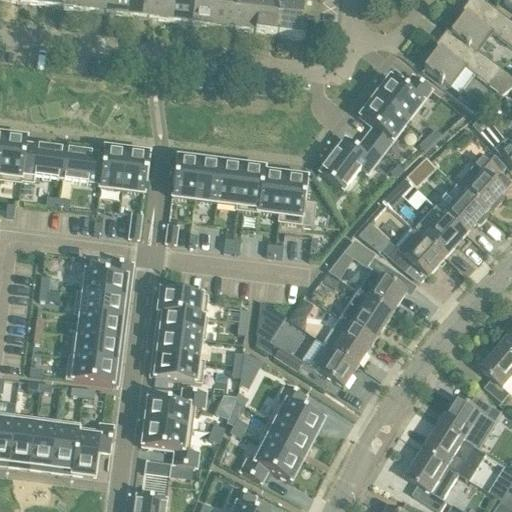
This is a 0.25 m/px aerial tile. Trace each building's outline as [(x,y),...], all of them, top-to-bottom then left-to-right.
[(42,0),(41,8),(63,10),(64,0),(42,0)] [(64,0),(63,10),(84,13),(85,0),(64,0)] [(85,0),(84,13),(106,16),(107,0),(85,0)] [(127,18),(128,0),(107,0),(106,16),(127,18)] [(128,0),(127,18),(148,21),(150,0),(128,0)] [(150,0),(148,21),(170,24),(172,0),(150,0)] [(172,0),(170,24),(191,26),(194,0),(172,0)] [(194,0),(191,26),(213,29),(216,0),(194,0)] [(216,0),(213,29),(234,32),(237,0),(216,0)] [(237,0),(234,32),(254,34),(255,34),(259,0),(237,0)] [(276,37),(280,0),(259,0),(255,34),(254,34),(254,36),(276,38),(276,37)] [(280,0),(276,37),(278,37),(278,39),(302,42),(304,28),(300,28),(301,22),(312,24),(315,0),(280,0)] [(469,10),(451,35),(450,35),(476,55),(476,54),(490,36),(511,52),(511,26),(477,0),(470,0),(465,7),(469,10)] [(511,0),(506,0),(502,5),(511,12),(511,0)] [(450,35),(451,35),(447,32),(439,42),(442,45),(423,71),(449,90),(464,71),(488,89),(501,99),(511,90),(511,81),(476,54),(476,55),(450,35)] [(372,100),(404,124),(428,92),(411,78),(401,91),(387,81),(372,100)] [(380,155),(404,124),(372,100),(358,119),(372,130),(363,141),(380,155)] [(500,159),(503,156),(497,149),(504,143),(484,118),(479,122),(471,129),(500,159)] [(421,147),(426,153),(435,145),(430,139),(421,147)] [(21,186),(25,149),(26,143),(4,140),(3,140),(0,160),(0,184),(4,185),(19,187),(20,187),(21,186)] [(380,155),(363,141),(354,152),(341,142),(316,175),(340,193),(357,171),(364,176),(380,155)] [(511,146),(511,147),(508,141),(497,149),(503,156),(511,168),(511,146)] [(418,161),(426,153),(421,147),(412,156),(418,161)] [(34,180),(60,183),(64,154),(61,153),(25,149),(21,186),(33,187),(34,180)] [(103,153),(103,159),(99,188),(98,192),(121,195),(126,156),(103,153)] [(97,188),(99,188),(103,159),(91,157),(64,154),(60,183),(97,188)] [(143,198),(148,158),(126,156),(121,195),(123,195),(142,198),(143,198)] [(473,169),(456,188),(486,215),(492,208),(494,209),(497,209),(503,203),(503,199),(501,198),(503,195),(492,185),(505,171),(494,159),(487,165),(478,158),(470,167),(473,169)] [(171,202),(193,204),(199,165),(177,162),(176,162),(173,189),(171,202)] [(201,205),(215,207),(220,167),(199,165),(193,204),(201,205)] [(235,210),(236,210),(241,170),(220,167),(215,207),(235,210)] [(241,170),(236,210),(235,210),(235,215),(258,217),(257,217),(262,177),(263,177),(264,173),(241,170)] [(396,179),(391,173),(381,180),(386,187),(396,179)] [(405,183),(414,191),(424,181),(416,173),(405,183)] [(278,219),(279,219),(284,180),(263,177),(262,177),(257,217),(258,217),(278,219)] [(284,180),(279,219),(278,219),(277,226),(285,227),(300,229),(301,222),(305,190),(306,182),(284,180)] [(405,183),(395,193),(402,199),(411,190),(405,183)] [(456,188),(435,211),(465,238),(475,227),(477,228),(480,228),(486,221),(486,218),(484,217),(486,215),(456,188)] [(45,209),(57,210),(58,202),(46,201),(45,209)] [(69,212),(70,204),(58,202),(57,210),(69,212)] [(4,208),(2,220),(10,221),(12,209),(4,208)] [(435,211),(414,234),(444,261),(465,238),(435,211)] [(137,244),(140,219),(132,218),(128,243),(137,244)] [(100,239),(102,227),(94,226),(93,238),(100,239)] [(444,261),(414,234),(397,253),(368,228),(358,240),(378,256),(380,254),(403,275),(411,267),(427,281),(444,261)] [(174,248),(176,231),(168,230),(165,247),(165,248),(174,249),(174,248)] [(195,251),(197,239),(189,238),(188,250),(195,251)] [(479,266),(488,255),(471,241),(461,252),(479,266)] [(222,255),(230,256),(232,244),(224,243),(222,255)] [(238,257),(238,256),(240,245),(232,244),(230,256),(238,257)] [(265,260),(273,261),(275,249),(267,248),(265,260)] [(281,262),(283,250),(275,249),(273,261),(281,262)] [(399,278),(381,267),(371,261),(365,271),(370,274),(356,295),(391,318),(405,296),(392,288),(399,278)] [(85,275),(83,297),(83,298),(122,303),(124,292),(129,293),(132,267),(119,266),(109,265),(109,266),(108,267),(107,278),(85,275)] [(327,278),(323,285),(333,291),(337,285),(327,278)] [(39,292),(47,293),(49,281),(41,281),(39,292)] [(38,304),(46,305),(47,293),(39,292),(38,304)] [(158,317),(162,318),(162,317),(204,322),(205,321),(207,300),(200,299),(187,297),(169,295),(168,295),(160,294),(158,313),(158,317)] [(356,295),(339,321),(374,344),(391,318),(356,295)] [(78,320),(80,320),(119,325),(122,306),(122,303),(83,298),(83,297),(76,296),(75,299),(73,319),(78,320)] [(239,314),(238,326),(246,327),(247,315),(239,314)] [(204,322),(162,317),(162,318),(160,338),(160,339),(199,344),(204,345),(204,344),(207,323),(207,321),(205,321),(204,322)] [(80,320),(77,341),(117,346),(119,325),(80,320)] [(322,348),(323,348),(357,370),(374,344),(339,321),(322,348)] [(42,336),(43,324),(35,323),(34,335),(42,336)] [(244,339),(246,327),(238,326),(236,338),(244,339)] [(40,348),(42,336),(34,335),(32,347),(33,347),(40,348)] [(511,337),(502,350),(511,358),(511,337)] [(117,347),(117,346),(77,341),(77,340),(73,339),(70,361),(70,362),(74,362),(114,367),(117,347)] [(197,364),(199,344),(160,339),(157,359),(197,364)] [(323,348),(317,358),(326,364),(318,376),(303,366),(302,368),(278,353),(273,361),(324,393),(330,384),(343,392),(357,370),(323,348)] [(511,383),(511,358),(502,350),(481,374),(493,384),(485,392),(502,407),(510,398),(504,392),(511,383)] [(242,358),(234,357),(232,369),(240,370),(242,358)] [(197,364),(157,359),(154,382),(194,387),(201,388),(204,365),(197,364)] [(111,389),(114,367),(74,362),(70,362),(70,361),(67,360),(65,383),(65,384),(70,384),(111,390),(111,389)] [(239,382),(240,370),(232,369),(231,381),(239,382)] [(40,381),(41,373),(30,371),(29,371),(28,379),(40,381)] [(26,394),(38,395),(39,387),(28,386),(26,394)] [(51,389),(39,387),(38,395),(50,397),(51,390),(51,389)] [(285,389),(278,403),(281,405),(272,423),(271,424),(311,445),(322,424),(312,419),(299,412),(305,400),(285,389)] [(69,400),(81,401),(82,393),(70,392),(69,400)] [(94,394),(82,393),(81,401),(93,402),(94,395),(94,394)] [(194,411),(196,411),(199,412),(203,412),(205,397),(203,396),(197,396),(182,394),(181,395),(180,408),(148,404),(147,410),(145,427),(192,433),(194,411)] [(233,404),(243,410),(247,403),(236,397),(233,404)] [(457,402),(440,429),(464,444),(474,450),(479,442),(469,436),(481,418),(488,422),(494,412),(476,400),(470,410),(457,402)] [(0,417),(0,465),(7,466),(8,466),(13,420),(0,417)] [(226,427),(232,430),(243,435),(246,428),(236,423),(229,419),(226,427)] [(20,468),(28,469),(29,469),(35,422),(15,420),(13,420),(8,466),(7,466),(6,470),(19,472),(20,468)] [(35,422),(29,469),(28,469),(28,473),(40,475),(41,471),(50,472),(51,472),(57,425),(35,422)] [(300,466),(311,445),(271,424),(272,423),(270,422),(269,423),(258,444),(260,445),(300,466)] [(57,425),(51,472),(50,472),(49,476),(62,477),(62,473),(71,474),(72,475),(77,432),(78,432),(79,428),(57,425)] [(190,445),(192,433),(145,427),(142,451),(152,452),(174,455),(174,456),(173,465),(172,467),(172,469),(182,470),(196,472),(196,469),(197,461),(198,456),(189,455),(190,445)] [(77,432),(72,475),(71,474),(70,478),(82,480),(86,480),(94,481),(95,470),(97,456),(109,457),(110,447),(112,432),(112,430),(110,430),(108,429),(99,428),(98,434),(78,432),(77,432)] [(210,436),(221,440),(224,433),(213,428),(210,436)] [(440,429),(424,456),(457,477),(466,463),(456,457),(464,444),(440,429)] [(228,437),(239,443),(243,435),(232,430),(228,437)] [(218,448),(221,440),(210,436),(207,443),(218,448)] [(300,466),(260,445),(251,464),(247,462),(240,476),(261,487),(267,475),(280,481),(289,486),(291,483),(300,466)] [(457,477),(424,456),(407,483),(420,491),(413,500),(432,511),(442,511),(446,507),(441,504),(456,481),(455,481),(457,477)] [(170,469),(146,466),(144,478),(153,479),(168,481),(170,469)] [(495,511),(511,511),(511,471),(505,468),(493,487),(506,495),(495,511)] [(229,511),(250,511),(255,501),(233,492),(227,506),(231,508),(229,511)] [(164,511),(165,506),(165,504),(140,501),(136,500),(134,511),(164,511)]
